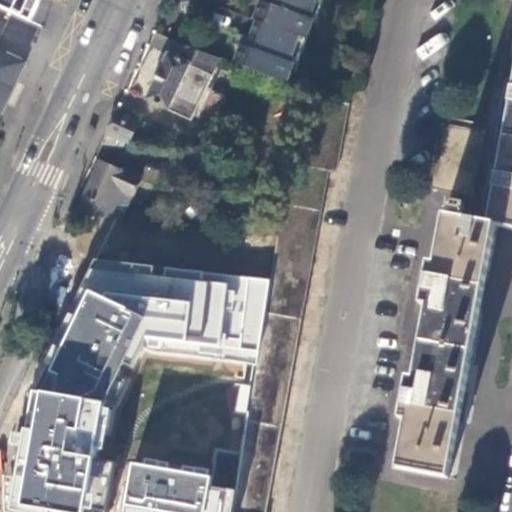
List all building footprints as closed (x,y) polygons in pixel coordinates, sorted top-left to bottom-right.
[(0,0),(0,7),(31,22),(40,0),(0,0)] [(301,37),(310,39),(316,20),(313,19),(320,0),(277,0),(275,5),(262,0),(254,18),(258,20),(301,37)] [(233,66),(287,84),(295,66),(290,64),(301,37),(258,20),(250,39),(256,41),(252,48),(241,43),(233,66)] [(224,63),(177,39),(147,100),(193,123),(195,118),(209,91),(224,63)] [(0,113),(1,114),(25,65),(0,52),(0,113)] [(511,88),(487,225),(444,217),(435,265),(429,264),(421,306),(428,307),(414,379),(408,378),(400,421),(407,422),(398,471),(449,480),(462,412),(484,295),(497,227),(511,229),(511,88)] [(222,97),(209,91),(195,118),(209,125),(222,97)] [(283,205),(276,245),(271,279),(257,365),(243,454),(233,511),(265,511),(328,173),(337,174),(349,106),(323,101),(283,205)] [(138,123),(116,112),(101,144),(123,146),(125,143),(128,144),(138,123)] [(430,190),(472,198),(484,132),(442,124),(430,190)] [(100,162),(76,211),(125,215),(140,181),(100,162)] [(450,210),(463,212),(464,206),(451,204),(450,210)] [(144,351),(257,365),(271,279),(93,258),(29,391),(21,430),(11,432),(2,472),(4,511),(5,511),(233,511),(243,454),(216,449),(213,476),(107,459),(113,419),(144,351)]
